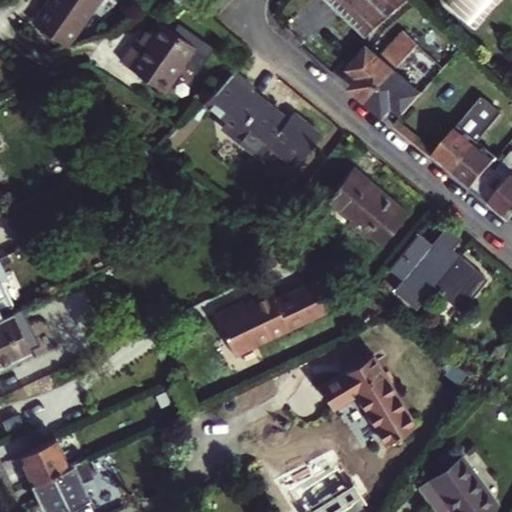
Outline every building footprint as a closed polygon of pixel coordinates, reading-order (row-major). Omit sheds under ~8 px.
[(48,0),(33,22),(66,45),(97,0),(48,0)] [(370,0),(327,0),(367,36),(389,18),(370,0)] [(370,0),(389,18),(409,0),(370,0)] [(461,0),(481,18),(490,8),(497,0),(461,0)] [(157,19),(149,31),(142,42),(137,39),(134,37),(120,59),(162,89),(186,54),(192,57),(198,56),(203,48),(202,40),(192,32),(183,33),(181,36),(157,19)] [(144,27),(137,39),(142,42),(149,31),(144,27)] [(362,78),(354,88),(370,101),(396,70),(417,46),(419,43),(404,31),(380,57),(368,47),(351,68),(362,78)] [(293,112),(288,118),(280,111),(252,89),(254,86),(233,69),(202,101),(224,120),(220,125),(258,155),(267,144),(295,166),(320,134),(293,112)] [(395,104),(405,113),(423,93),(396,70),(370,101),(386,115),(395,104)] [(480,98),(434,154),(454,172),(477,144),(500,115),(480,98)] [(477,144),(454,172),(473,187),(490,167),(496,160),(477,144)] [(490,167),(473,187),(510,218),(511,216),(511,151),(500,167),(504,170),(500,175),(490,167)] [(347,222),(348,224),(378,188),(367,179),(365,182),(350,170),(326,199),(350,219),(347,222)] [(183,171),(180,172),(196,207),(221,197),(183,171)] [(380,244),(407,212),(392,200),(385,194),(378,188),(348,224),(365,238),(368,234),(380,244)] [(486,277),(459,253),(452,247),(459,238),(447,227),(432,245),(416,232),(387,266),(404,279),(395,290),(416,308),(434,286),(460,307),(486,277)] [(0,280),(7,277),(0,260),(0,309),(10,305),(0,281),(0,280)] [(240,300),(213,313),(233,354),(328,308),(313,278),(273,298),(269,289),(241,302),(240,300)] [(377,316),(371,302),(359,308),(365,322),(377,316)] [(11,311),(0,315),(0,362),(29,349),(11,311)] [(404,324),(391,314),(385,323),(397,333),(404,324)] [(355,393),(357,396),(389,381),(373,354),(319,385),(332,407),(355,393)] [(389,381),(357,396),(385,442),(415,424),(389,381)] [(34,482),(71,465),(58,437),(21,455),(34,482)] [(463,457),(423,486),(434,501),(442,496),(453,511),(484,511),(497,503),(463,457)] [(47,511),(57,511),(62,510),(63,511),(72,511),(77,510),(75,504),(89,498),(81,482),(93,476),(85,458),(71,465),(34,482),(47,511)] [(339,461),(288,492),(299,511),(353,511),(362,498),(339,461)]
